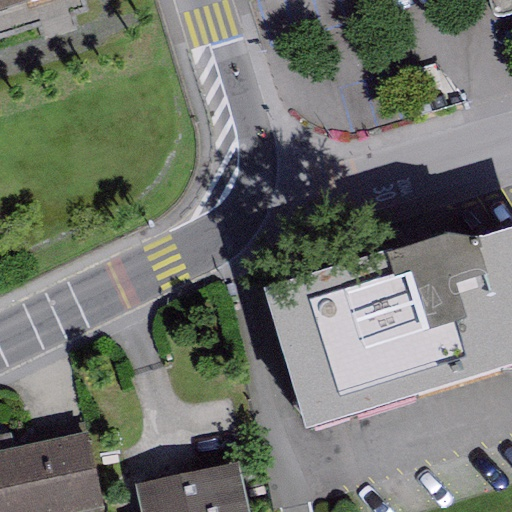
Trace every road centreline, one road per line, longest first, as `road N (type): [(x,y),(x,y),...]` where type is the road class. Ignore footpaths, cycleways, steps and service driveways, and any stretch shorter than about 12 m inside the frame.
road 1 (residential): [(233,233),(511,146)]
road 2 (residential): [(0,345),(233,233)]
road 3 (residential): [(233,233),(257,155),(205,0)]
